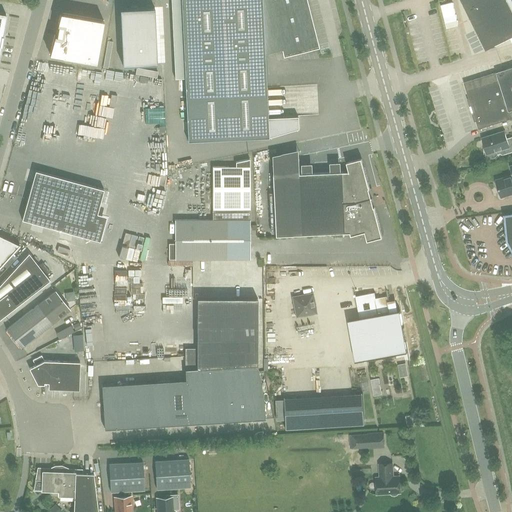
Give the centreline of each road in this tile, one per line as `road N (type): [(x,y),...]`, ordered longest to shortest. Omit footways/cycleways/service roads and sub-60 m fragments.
road 1 (tertiary): [(466,304),(438,276),(360,0)]
road 2 (unknown): [(18,395),(43,423),(71,431),(251,420)]
road 3 (unclassified): [(496,511),(457,349),(466,304)]
road 4 (unclassified): [(0,154),(41,0)]
